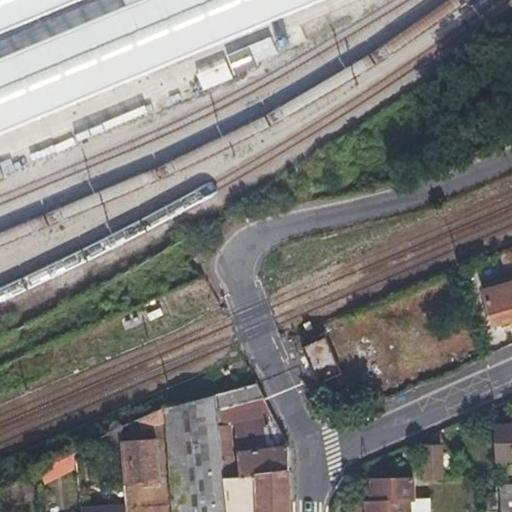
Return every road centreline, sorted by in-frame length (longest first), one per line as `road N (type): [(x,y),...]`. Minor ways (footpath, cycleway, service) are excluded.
road 1 (residential): [(511,157),(439,186),(279,225),(249,237),(233,261),(245,313),(313,461)]
road 2 (residential): [(511,375),(313,461)]
